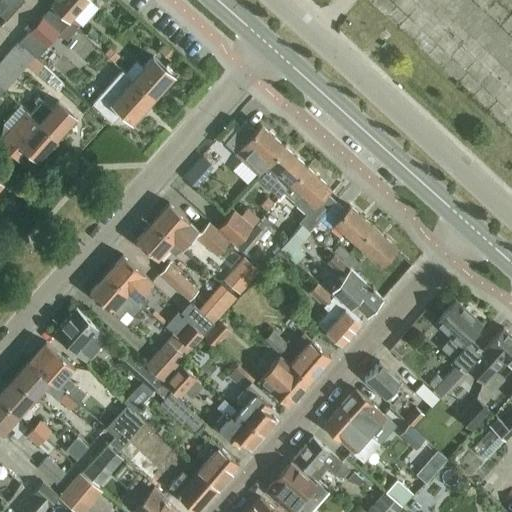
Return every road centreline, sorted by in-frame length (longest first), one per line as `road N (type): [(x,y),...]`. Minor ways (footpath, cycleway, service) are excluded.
road 1 (residential): [(0,349),(271,49)]
road 2 (residential): [(218,511),(470,226)]
road 3 (unclassified): [(511,210),(278,0)]
road 4 (secondary): [(470,226),(271,49)]
